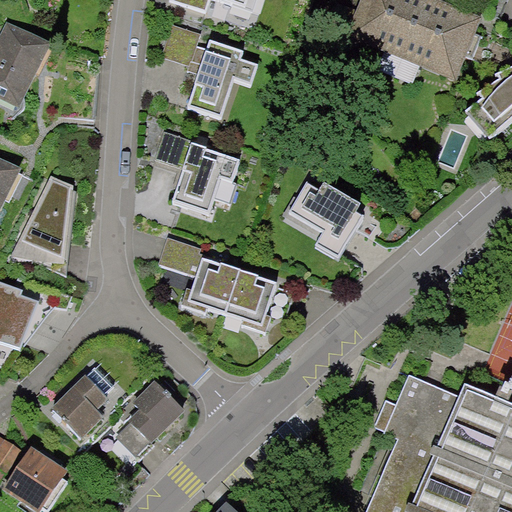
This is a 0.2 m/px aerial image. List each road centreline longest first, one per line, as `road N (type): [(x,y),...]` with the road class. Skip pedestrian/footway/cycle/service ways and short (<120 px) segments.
road 1 (residential): [(247,424),(511,179)]
road 2 (residential): [(122,302),(112,225),(134,0)]
road 3 (residential): [(247,424),(122,302)]
road 4 (residential): [(0,410),(122,302)]
road 5 (residential): [(152,511),(247,424)]
